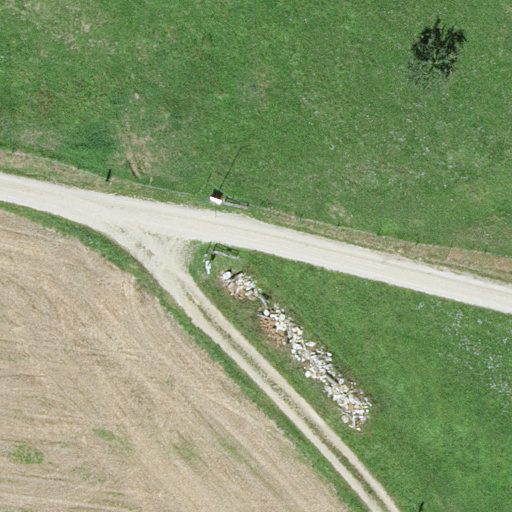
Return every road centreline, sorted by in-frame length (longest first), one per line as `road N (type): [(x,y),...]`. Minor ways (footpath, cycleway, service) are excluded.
road 1 (track): [(0,188),(511,302)]
road 2 (track): [(136,224),(215,336),(376,511)]
